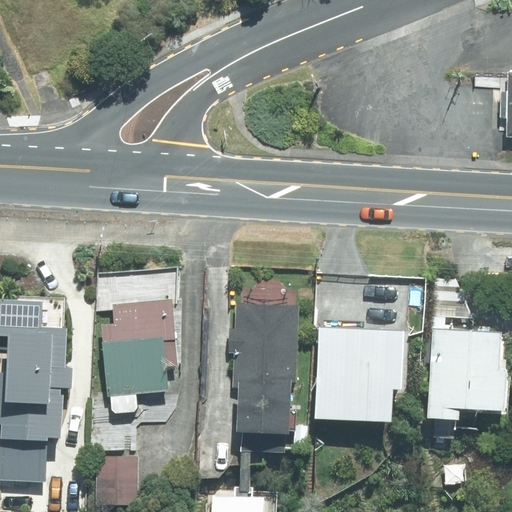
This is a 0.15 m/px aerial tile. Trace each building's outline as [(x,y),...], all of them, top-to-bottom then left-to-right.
[(431,317),(470,321),(470,313),(456,281),(434,279),(431,317)] [(61,392),(67,393),(69,369),(59,368),(61,329),(63,300),(0,297),(0,479),(44,482),(46,440),(58,440),(61,392)] [(134,395),(165,392),(163,372),(176,370),(170,301),(110,307),(112,327),(100,328),(108,411),(114,417),(131,415),(135,410),(134,395)] [(227,354),(232,354),(232,390),(235,390),(234,437),(240,437),(239,456),(282,457),(282,439),(286,439),(287,383),(294,384),(296,310),(236,309),(235,332),(227,332),(227,354)] [(502,375),(495,374),(498,335),(432,330),(424,420),(456,422),(457,410),(499,413),(502,375)] [(399,334),(318,331),(315,424),(387,426),(389,393),(397,393),(399,334)] [(295,427),(293,450),(303,451),(306,428),(295,427)] [(94,458),(94,506),(135,507),(135,459),(94,458)] [(258,511),(260,501),(244,499),(245,490),(231,490),(230,499),(210,498),(209,511),(258,511)]
